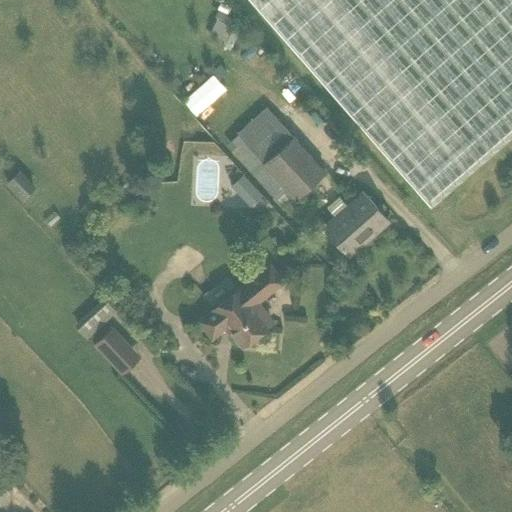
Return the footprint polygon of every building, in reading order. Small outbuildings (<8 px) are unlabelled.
[(511,0),(249,0),(429,204),(511,131),(511,0)] [(240,30),(233,27),(226,41),(224,46),(230,49),(240,30)] [(215,75),(220,81),(226,76),(221,70),(215,75)] [(183,100),(197,115),(226,88),(212,73),(183,100)] [(180,86),(175,91),(181,97),(186,92),(180,86)] [(324,171),(274,116),(245,142),(295,198),(324,171)] [(224,171),(224,181),(239,182),(240,171),(224,171)] [(322,228),(349,258),(389,221),(363,191),(322,228)] [(91,200),(79,210),(80,211),(86,218),(98,208),(97,208),(91,200)] [(243,345),(267,326),(251,306),(282,281),(270,265),(239,290),(238,289),(213,308),(214,309),(200,321),(212,337),(226,325),(243,345)] [(103,298),(74,324),(87,338),(116,311),(103,298)] [(113,326),(93,344),(121,374),(141,357),(113,326)]
